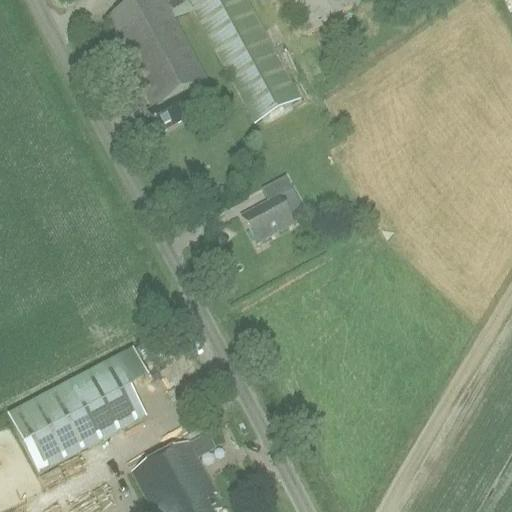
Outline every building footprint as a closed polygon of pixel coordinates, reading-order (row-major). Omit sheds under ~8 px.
[(147,0),(103,24),(133,79),(152,112),(147,114),(160,136),(163,135),(163,134),(197,116),(185,94),(206,83),(172,21),(168,15),(183,7),(179,0),(147,0)] [(299,102),(242,0),(185,0),(188,4),(192,12),(256,126),(299,102)] [(355,0),(288,0),(307,33),(358,5),(355,0)] [(188,4),(183,7),(168,15),(172,21),(184,17),(192,12),(188,4)] [(268,205),(241,220),(256,247),(292,227),(278,201),(292,193),(285,180),(261,193),(268,205)] [(130,392),(147,383),(131,352),(6,419),(36,477),(144,420),(130,392)] [(170,399),(176,395),(173,390),(167,394),(170,399)] [(218,511),(212,498),(214,497),(187,445),(158,460),(185,511),(218,511)] [(185,511),(158,460),(130,475),(149,511),(185,511)]
